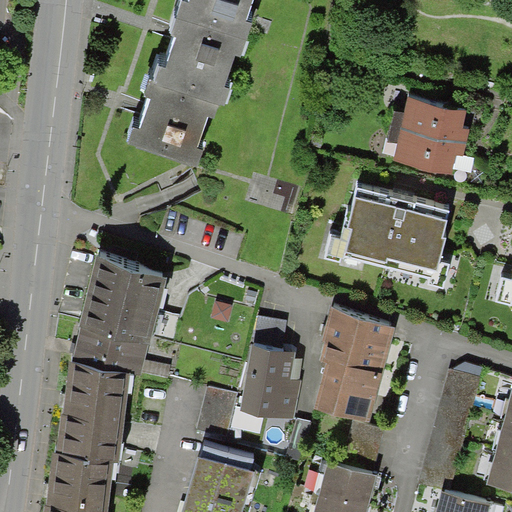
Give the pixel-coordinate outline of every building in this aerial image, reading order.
[(209,86),(232,20),(174,0),(152,66),(205,84),(209,86)] [(232,20),(238,0),(174,0),(232,20)] [(125,130),(182,150),(205,84),(152,66),(148,65),(125,130)] [(462,122),(466,104),(409,91),(401,122),(465,137),(468,124),(462,122)] [(462,150),(465,137),(401,122),(394,154),(451,167),(456,148),(462,150)] [(347,208),(343,207),(337,229),(326,226),(320,251),(337,255),(339,247),(426,267),(424,276),(440,280),(446,256),(438,254),(445,226),(441,225),(446,201),(353,179),(347,208)] [(164,268),(95,246),(78,317),(147,334),(164,268)] [(511,260),(510,270),(498,268),(493,292),(509,296),(511,287),(511,260)] [(313,401),(365,416),(391,321),(328,300),(320,333),(324,334),(320,353),(325,355),(313,401)] [(125,364),(138,367),(147,334),(78,317),(70,353),(125,364)] [(291,374),(296,347),(253,339),(241,405),(296,414),(303,376),(291,374)] [(70,353),(67,353),(57,441),(110,451),(116,453),(125,364),(70,353)] [(511,379),(510,379),(502,412),(511,414),(511,379)] [(511,414),(502,412),(493,444),(511,449),(511,414)] [(253,451),(202,436),(179,511),(246,511),(250,499),(239,496),(245,477),(256,480),(260,464),(251,457),(253,451)] [(45,511),(102,511),(110,451),(57,441),(54,441),(45,511)] [(511,449),(493,444),(484,476),(511,483),(511,449)] [(363,500),(372,469),(317,454),(315,460),(322,462),(315,487),(363,500)] [(486,511),(491,496),(442,483),(433,511),(486,511)] [(360,511),(363,500),(315,487),(308,511),(360,511)]
